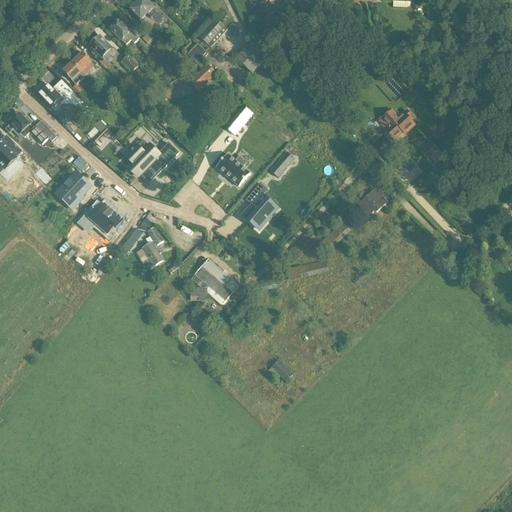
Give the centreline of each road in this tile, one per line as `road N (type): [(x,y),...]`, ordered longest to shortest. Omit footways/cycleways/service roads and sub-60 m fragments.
road 1 (track): [(511,198),(466,243),(380,159)]
road 2 (tertiary): [(0,100),(100,0)]
